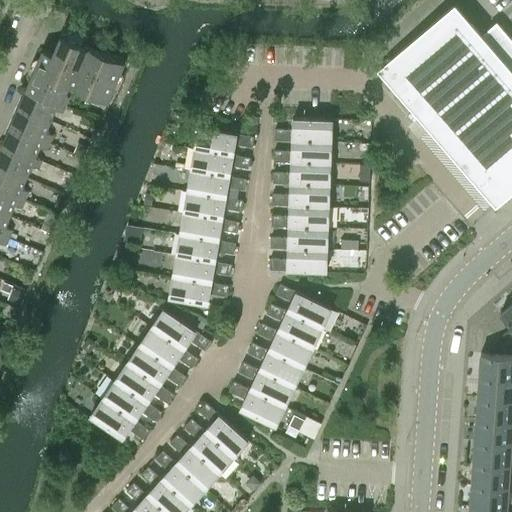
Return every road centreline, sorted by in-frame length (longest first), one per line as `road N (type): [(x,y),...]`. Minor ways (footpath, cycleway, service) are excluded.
road 1 (residential): [(91,511),(246,330),(265,109)]
road 2 (tertiary): [(419,511),(436,318),(464,276),(500,246)]
road 3 (residential): [(361,82),(500,246)]
